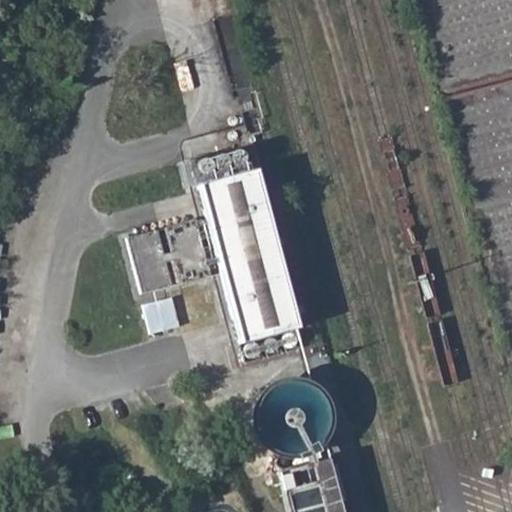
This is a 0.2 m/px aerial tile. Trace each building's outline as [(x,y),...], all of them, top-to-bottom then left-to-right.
[(185,167),(191,191),(234,348),(239,365),(295,350),(241,152),(185,167)] [(186,224),(119,242),(133,295),(201,277),(186,224)] [(172,295),(142,301),(149,332),(179,325),(172,295)] [(252,400),(248,411),(250,422),(254,434),(261,442),(271,449),(285,451),(291,451),(300,446),(310,438),(315,431),(318,420),(316,408),(312,396),(305,389),(295,383),(282,382),(271,384),(262,389),(258,393),(252,400)] [(333,511),(319,461),(271,474),(281,511),(333,511)]
